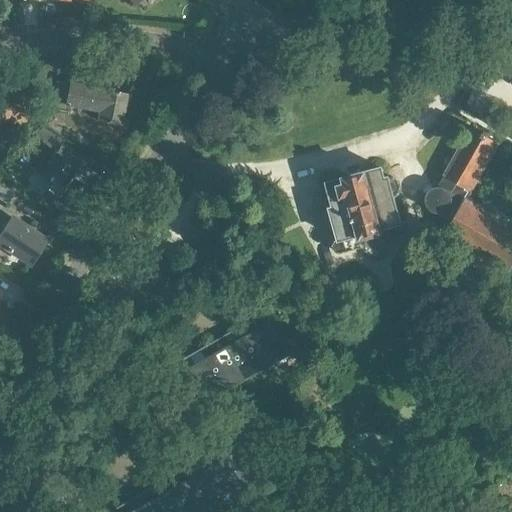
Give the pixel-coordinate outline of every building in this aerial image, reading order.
[(126,95),(57,82),(52,108),(69,112),(70,106),(100,111),(99,120),(121,124),(122,115),(124,116),(127,105),(124,104),(126,95)] [(0,130),(9,127),(8,126),(25,120),(14,89),(0,94),(0,130)] [(30,133),(55,150),(63,138),(38,121),(30,133)] [(472,127),(445,176),(438,187),(436,187),(433,188),(432,190),(430,191),(429,192),(428,194),(427,195),(427,196),(426,199),(426,201),(427,203),(427,204),(428,206),(429,208),(430,210),(432,211),(433,212),(435,213),(437,213),(439,213),(443,228),(448,230),(446,233),(511,271),(511,268),(511,226),(467,200),(499,143),(489,137),(490,135),(484,131),(483,133),(472,127)] [(51,181),(44,192),(67,208),(79,189),(81,190),(85,184),(83,183),(90,174),(66,158),(55,151),(40,173),(51,181)] [(389,178),(389,177),(385,178),(382,167),(362,173),(361,170),(362,170),(361,169),(347,173),(347,174),(348,174),(349,177),(328,182),(335,207),(331,208),(340,239),(336,240),(333,245),(335,251),(340,253),(363,247),(366,242),(365,239),(380,234),(380,238),(385,241),(403,236),(409,234),(412,229),(410,224),(405,221),(402,222),(395,196),(396,196),(397,195),(399,193),(400,192),(400,191),(401,190),(401,188),(401,186),(401,185),(401,184),(400,182),(399,181),(398,180),(396,178),(394,178),(392,178),(390,178),(389,178)] [(0,199),(8,205),(15,194),(0,184),(0,199)] [(30,263),(46,240),(36,234),(37,232),(31,228),(30,230),(12,217),(0,235),(0,242),(7,248),(6,248),(10,251),(11,250),(30,263)] [(250,336),(243,325),(222,337),(246,379),(288,354),(281,342),(271,324),(250,336)] [(191,355),(180,361),(187,372),(197,390),(204,403),(246,379),(222,337),(201,349),(202,350),(207,360),(197,366),(191,355)] [(229,499),(272,474),(248,433),(205,457),(229,499)] [(206,511),(229,499),(205,457),(184,469),(191,481),(171,492),(182,511),(206,511)] [(182,511),(171,492),(164,481),(143,493),(149,505),(136,511),(182,511)]
